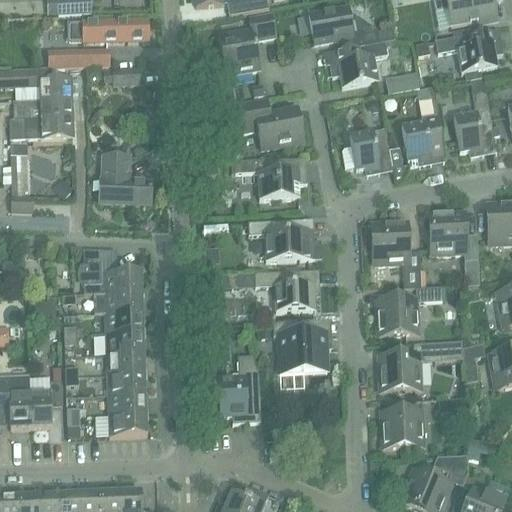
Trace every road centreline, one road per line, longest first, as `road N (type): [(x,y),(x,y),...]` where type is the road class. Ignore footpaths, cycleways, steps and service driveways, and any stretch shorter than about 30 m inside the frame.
road 1 (residential): [(177,469),(162,0)]
road 2 (residential): [(356,511),(343,221)]
road 3 (residential): [(350,511),(248,476),(177,469)]
road 4 (residential): [(0,476),(152,476),(177,469)]
road 5 (residential): [(343,221),(357,208),(511,182)]
road 6 (residential): [(343,221),(329,201),(305,85),(291,66)]
road 7 (unknown): [(79,242),(76,79)]
